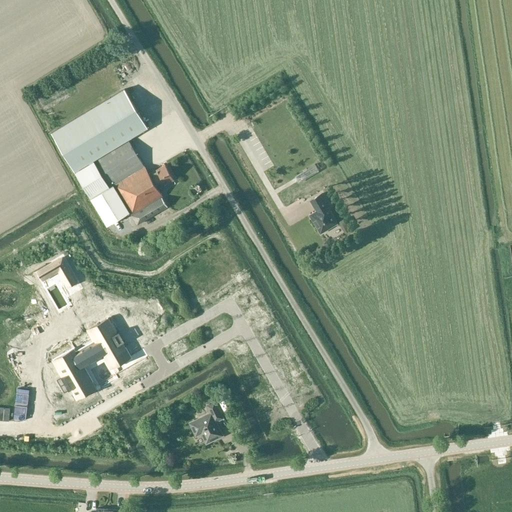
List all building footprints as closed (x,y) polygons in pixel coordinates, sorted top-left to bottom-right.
[(58,80),(33,94),(41,109),(67,95),(58,80)] [(149,174),(129,140),(128,139),(148,128),(125,88),(51,132),(107,227),(130,213),(131,215),(162,196),(158,190),(174,180),(165,164),(149,174)] [(331,208),(322,193),(309,200),(315,210),(308,215),(320,234),(338,223),(330,209),(331,208)] [(162,197),(161,197),(132,215),(137,225),(168,207),(162,197)] [(346,217),(342,220),(349,230),(352,228),(346,217)] [(74,349),(55,360),(64,375),(72,388),(77,397),(96,387),(84,366),(104,354),(112,367),(130,356),(122,342),(116,332),(108,318),(107,318),(108,319),(90,329),(97,342),(76,354),(74,349)] [(220,415),(214,402),(207,406),(211,414),(191,424),(195,432),(200,430),(206,443),(208,442),(209,444),(216,440),(215,439),(222,435),(213,418),(220,415)] [(80,452),(97,452),(97,440),(80,440),(80,452)]
